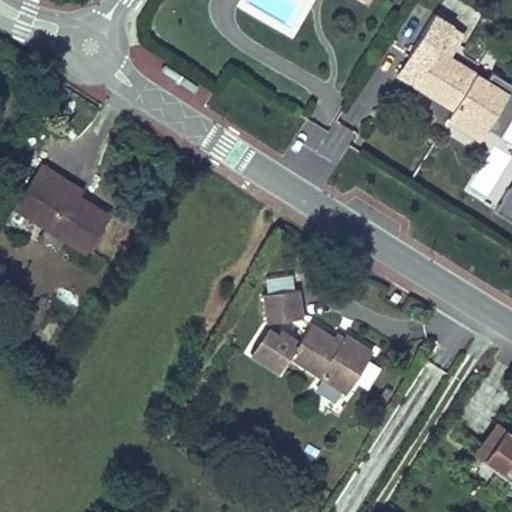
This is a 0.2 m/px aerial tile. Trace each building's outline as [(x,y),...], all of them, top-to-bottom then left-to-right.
[(454,112),(447,123),(466,134),(473,122),(487,130),(507,97),(484,83),(474,77),(476,74),(451,59),(464,36),(434,17),(407,60),(427,72),(416,89),(454,112)] [(407,60),(397,77),(416,89),(427,72),(407,60)] [(511,182),(493,214),(511,225),(511,86),(490,73),(484,83),(507,97),(487,130),(511,145),(511,182)] [(473,122),(466,134),(479,143),(487,130),(473,122)] [(44,174),(47,168),(32,159),(6,202),(79,247),(102,209),(70,189),(44,174)] [(70,189),(73,184),(47,168),(44,174),(70,189)] [(297,311),(294,280),(262,283),(266,314),(297,311)] [(60,283),(51,294),(74,314),(83,303),(60,283)] [(397,305),(403,295),(390,287),(384,298),(397,305)] [(341,335),(332,330),(310,315),(286,349),(343,387),(371,346),(345,329),(343,331),(341,335)] [(332,330),(341,335),(343,331),(335,326),(332,330)] [(355,382),(366,388),(380,364),(369,358),(355,382)] [(466,454),(477,462),(499,430),(489,423),(466,454)] [(499,430),(477,462),(474,465),(511,492),(511,432),(502,425),(499,430)]
